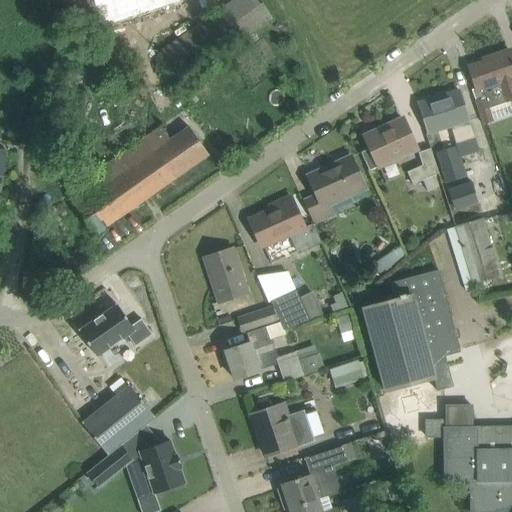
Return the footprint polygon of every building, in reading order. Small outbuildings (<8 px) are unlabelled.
[(191,0),(120,0),(127,21),(191,0)] [(178,83),(272,18),(259,0),(235,0),(157,54),(178,83)] [(511,57),(510,51),(489,58),(490,61),(469,68),(477,91),(481,90),(483,97),(475,99),(484,124),(493,121),(488,107),(511,98),(511,57)] [(106,86),(114,100),(135,89),(127,75),(106,86)] [(437,152),(446,182),(465,176),(460,157),(479,152),(459,91),(418,104),(428,133),(425,134),(430,149),(431,153),(437,152)] [(418,152),(411,137),(403,119),(385,127),(387,130),(367,139),(366,135),(364,136),(370,148),(361,152),(370,173),(418,152)] [(208,155),(197,138),(189,126),(171,139),(161,126),(66,192),(95,234),(208,155)] [(423,165),(407,172),(412,184),(438,173),(431,153),(430,149),(418,153),(423,165)] [(365,188),(359,174),(350,156),(308,175),(317,196),(305,201),(315,223),(333,215),(329,204),(365,188)] [(448,190),(455,211),(478,202),(471,182),(448,190)] [(305,227),(299,214),(290,196),(270,206),(271,209),(249,219),(262,247),(290,234),(299,252),(321,242),(313,224),(305,227)] [(497,199),(482,202),(485,215),(500,212),(497,199)] [(474,221),(455,227),(474,287),(501,278),(482,219),(474,221)] [(204,258),(219,302),(247,293),(233,249),(204,258)] [(390,283),(395,299),(363,308),(386,391),(433,378),(437,391),(453,386),(445,356),(460,352),(438,270),(390,283)] [(278,323),(282,322),(285,329),(286,329),(295,325),(309,320),(322,314),(312,292),(300,297),(296,290),(272,301),(275,306),(271,307),(277,321),(278,323)] [(117,304),(78,330),(97,357),(127,336),(135,347),(152,335),(141,319),(132,325),(117,304)] [(277,321),(271,307),(238,319),(243,332),(246,331),(265,325),(277,321)] [(347,314),(336,318),(341,333),(352,330),(347,314)] [(246,331),(250,343),(225,351),(234,379),(260,371),(259,369),(278,364),(284,382),(303,375),(295,352),(278,358),(274,349),(272,349),(265,326),(265,325),(246,331)] [(358,360),(331,369),(337,389),(364,380),(358,360)] [(83,423),(109,454),(154,417),(129,385),(83,423)] [(252,415),(265,455),(298,444),(298,443),(310,439),(302,413),(286,419),(282,405),(252,415)] [(472,511),(511,511),(511,427),(472,428),(472,405),(446,406),(446,420),(426,420),(426,437),(445,437),(446,480),(472,480),(472,511)] [(170,440),(140,451),(155,494),(185,483),(180,468),(182,468),(177,454),(175,455),(170,440)] [(348,461),(343,445),(305,458),(310,474),(333,466),(348,461)] [(132,459),(120,446),(86,473),(98,487),(132,459)] [(289,509),(320,499),(328,496),(341,492),(333,466),(310,474),(281,484),(284,494),(280,495),(284,508),(288,507),(289,509)] [(320,499),(289,509),(289,511),(340,511),(339,506),(332,509),(328,496),(320,499)]
